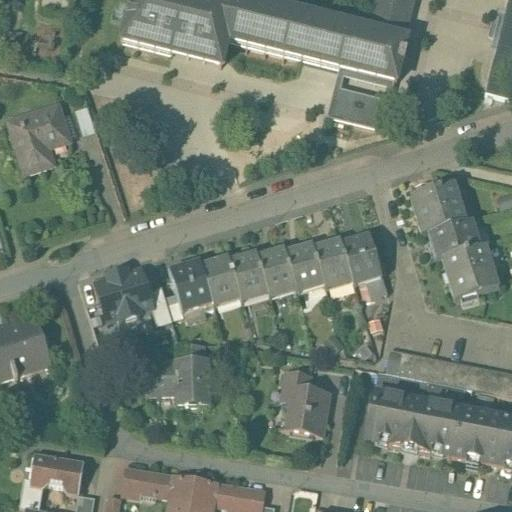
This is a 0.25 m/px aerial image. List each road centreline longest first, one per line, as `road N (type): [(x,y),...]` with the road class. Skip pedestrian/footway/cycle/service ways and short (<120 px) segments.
road 1 (residential): [(491,511),(119,449),(64,270)]
road 2 (residential): [(64,270),(511,131)]
